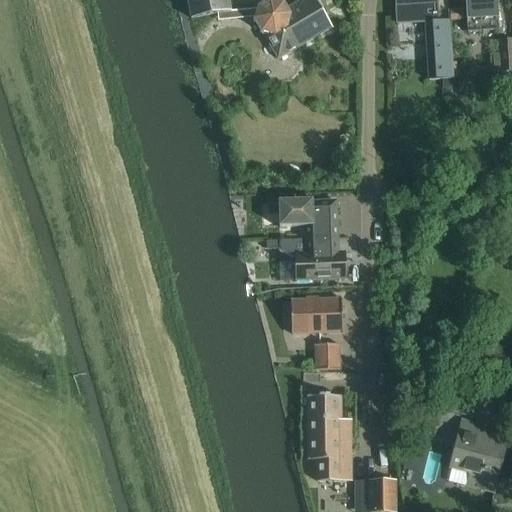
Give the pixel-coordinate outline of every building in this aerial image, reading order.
[(188,0),(192,18),(231,10),(229,0),(188,0)] [(255,22),(253,22),(253,23),(254,25),(258,32),(264,35),(278,61),(329,30),(311,0),(307,0),(288,10),(286,8),(287,10),(289,15),(289,14),(290,18),(287,28),(288,28),(285,31),(285,30),(276,35),(276,36),(272,36),(272,35),(262,33),(262,34),(259,31),(260,30),(255,22)] [(395,0),(396,13),(396,18),(397,26),(425,23),(439,22),(438,6),(437,0),(395,0)] [(467,0),(469,35),(500,33),(497,0),(467,0)] [(256,10),(253,17),(253,22),(255,22),(260,30),(259,31),(262,34),(262,33),(272,35),(272,36),(276,36),(276,35),(285,30),(285,31),(288,28),(287,28),(290,18),(289,14),(289,15),(287,10),(286,8),(283,5),(277,1),(269,1),(262,5),(256,10)] [(464,10),(451,11),(452,22),(464,21),(464,10)] [(439,22),(425,23),(429,81),(455,80),(451,22),(439,22)] [(511,41),(499,42),(501,74),(511,73),(511,41)] [(313,202),(279,203),(280,229),(306,228),(306,242),(338,241),(337,203),(313,204),(313,202)] [(280,242),(267,243),(267,251),(280,251),(295,257),(296,282),(346,281),(346,260),(339,260),(338,241),(306,242),(280,242)] [(307,302),(291,302),(292,336),(343,334),(342,301),(318,302),(318,299),(317,299),(317,301),(308,302),(308,295),(307,295),(307,302)] [(340,346),(316,347),(316,372),(340,371),(339,371),(338,347),(340,347),(340,346)] [(449,388),(444,410),(472,417),(477,396),(449,388)] [(341,399),(308,399),(309,462),(318,462),(318,483),(352,483),(352,421),(342,421),(341,399)] [(463,423),(450,469),(471,475),(467,487),(494,494),(509,439),(494,435),(493,436),(485,434),(486,429),(463,423)] [(396,511),(396,482),(370,482),(370,511),(396,511)]
